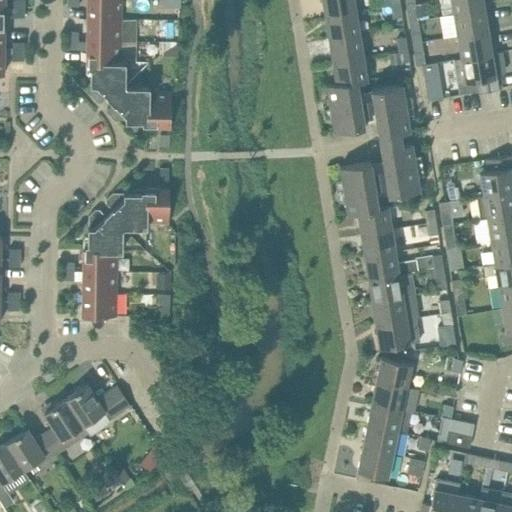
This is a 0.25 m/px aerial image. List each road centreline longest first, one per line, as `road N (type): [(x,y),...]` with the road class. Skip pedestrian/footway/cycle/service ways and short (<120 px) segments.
road 1 (residential): [(57,350),(53,215),(87,153),(81,122),(54,82),(57,0)]
road 2 (residential): [(57,350),(80,336),(107,340),(146,358),(170,383)]
